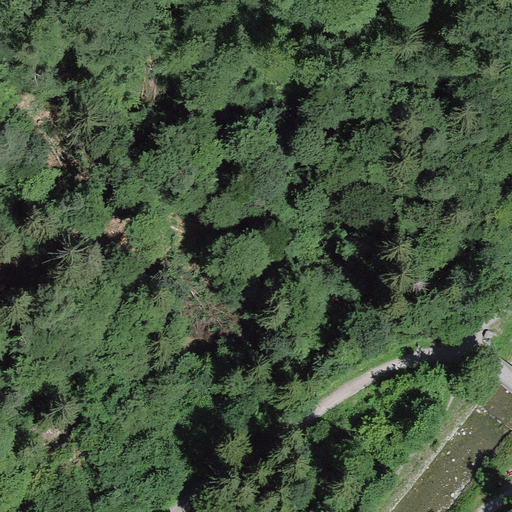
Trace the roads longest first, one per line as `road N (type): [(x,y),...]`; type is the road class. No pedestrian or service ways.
road 1 (track): [(469,346),(371,306),(309,305),(269,330),(179,354),(111,392),(0,494)]
road 2 (track): [(173,511),(381,370),(469,346)]
